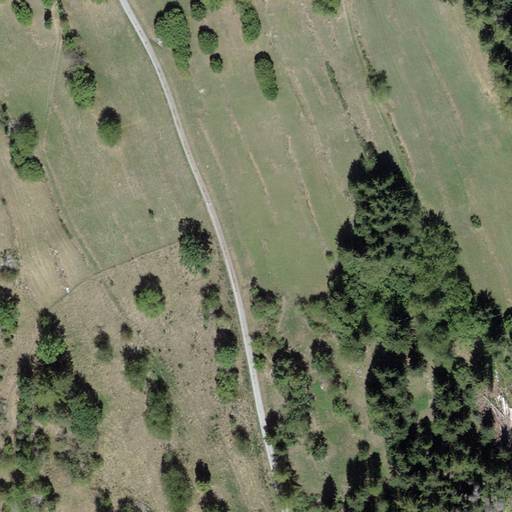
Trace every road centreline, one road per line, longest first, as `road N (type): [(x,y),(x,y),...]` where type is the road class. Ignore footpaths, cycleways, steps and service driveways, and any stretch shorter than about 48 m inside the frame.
road 1 (track): [(289,511),(237,274),(121,0)]
road 2 (track): [(342,0),(364,81),(426,221)]
